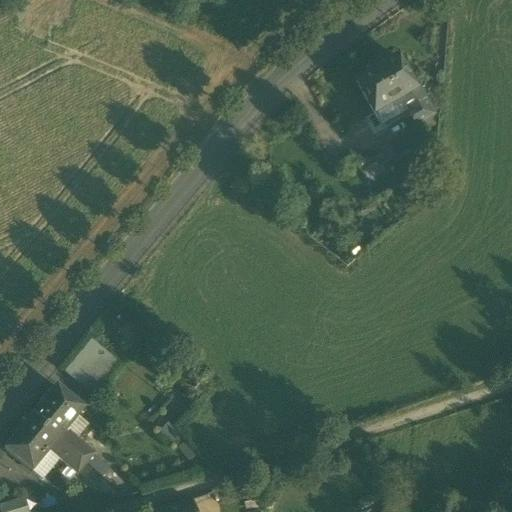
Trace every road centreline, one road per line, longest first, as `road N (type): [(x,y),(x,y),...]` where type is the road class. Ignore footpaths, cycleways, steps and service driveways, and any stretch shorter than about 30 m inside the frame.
road 1 (residential): [(0,403),(257,102),(383,0)]
road 2 (residential): [(114,511),(511,384)]
